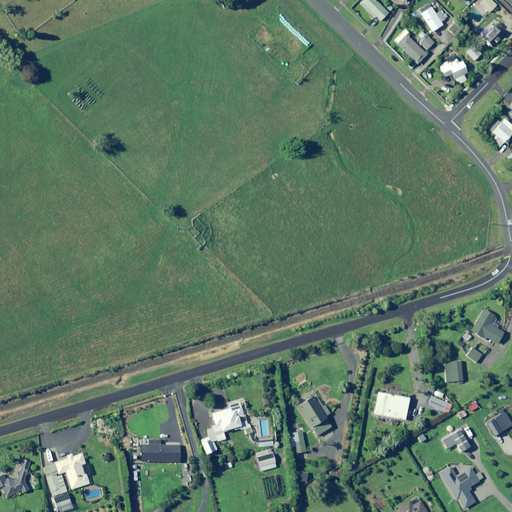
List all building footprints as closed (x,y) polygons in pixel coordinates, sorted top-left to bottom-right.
[(363,0),(359,4),(374,18),(375,17),(379,21),(387,13),(373,0),(363,0)] [(494,13),(500,8),(491,0),(483,0),(480,4),(488,12),(490,10),(494,13)] [(434,14),(427,3),(416,10),(430,32),(441,25),(439,22),(446,18),(440,10),(434,14)] [(511,23),(508,20),(503,27),(508,31),(511,26),(511,23)] [(459,32),(452,24),(447,29),(454,37),(459,32)] [(502,36),(493,27),(481,38),(491,48),(502,36)] [(415,64),(425,55),(405,35),(407,33),(404,30),(393,41),(396,43),(395,45),(415,64)] [(432,44),(425,36),(418,42),(425,50),(432,44)] [(480,54),(475,49),(468,56),(473,61),(480,54)] [(456,63),(452,54),(443,58),(445,62),(437,66),(443,78),(450,74),(456,85),(465,81),(462,75),(466,73),(460,61),(456,63)] [(511,132),(511,126),(503,119),(491,133),(495,136),(490,143),(497,149),(511,132)] [(493,316),(482,309),(469,331),(484,340),(485,338),(495,344),(502,333),(488,325),(493,316)] [(470,336),(465,332),(461,337),(465,341),(470,336)] [(461,339),(455,343),(462,352),(467,349),(461,339)] [(480,355),(471,348),(465,357),(474,363),(480,355)] [(461,381),(459,361),(443,363),(444,383),(461,381)] [(407,399),(376,393),(372,414),(403,420),(407,399)] [(330,427),(311,395),(295,404),(309,428),(310,427),(315,436),(330,427)] [(451,405),(430,396),(426,406),(447,415),(451,405)] [(271,437),(256,438),(257,441),(252,439),(250,434),(252,433),(246,416),(243,417),(242,415),(238,401),(227,405),(228,408),(210,415),(213,425),(210,426),(211,428),(205,429),(208,437),(198,440),(203,454),(216,450),(214,443),(226,449),(229,441),(224,438),(222,433),(233,429),(233,431),(239,429),(239,431),(242,430),(244,436),(246,435),(249,443),(250,443),(251,443),(251,444),(252,444),(253,444),(254,444),(255,445),(256,445),(256,444),(257,444),(257,447),(271,446),(271,449),(278,449),(277,440),(271,441),(271,437)] [(469,437),(462,426),(452,432),(453,433),(440,441),(445,450),(454,444),(459,453),(468,447),(464,440),(469,437)] [(303,453),(301,432),(289,434),(290,447),(294,447),(295,454),(303,453)] [(424,439),(421,434),(416,438),(419,442),(424,439)] [(159,440),(147,440),(147,445),(140,445),(139,462),(177,463),(178,446),(159,445),(159,440)] [(275,467),(270,449),(254,453),(259,472),(275,467)] [(67,459),(56,463),(41,467),(51,496),(66,491),(60,473),(64,472),(70,490),(88,484),(85,474),(84,475),(80,465),(84,464),(81,454),(71,457),(70,455),(66,456),(67,459)] [(23,480),(25,474),(27,475),(29,470),(27,469),(29,462),(21,460),(19,459),(16,467),(19,468),(15,480),(13,481),(1,475),(0,475),(0,489),(4,498),(19,491),(20,494),(28,491),(23,480)] [(477,481),(469,468),(455,476),(449,467),(438,474),(454,501),(457,500),(462,509),(473,502),(466,491),(469,489),(468,487),(477,481)] [(66,493),(50,498),(54,511),(70,507),(66,493)] [(425,511),(417,498),(409,502),(408,501),(400,505),(401,507),(394,511),(425,511)]
